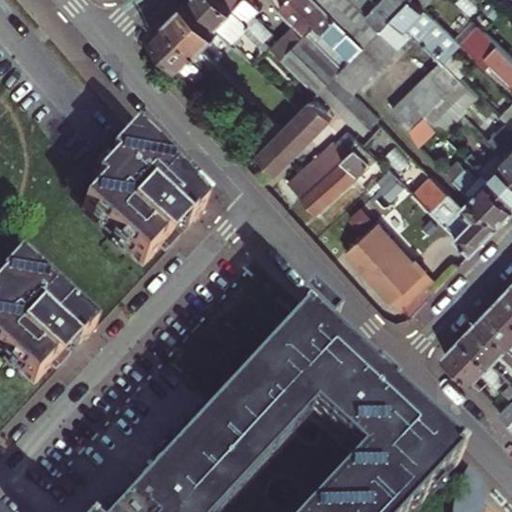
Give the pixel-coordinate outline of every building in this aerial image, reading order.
[(238,42),(198,0),(182,0),(181,2),(173,10),(220,59),(238,42)] [(240,30),(251,20),(233,0),(198,0),(238,42),(245,35),(240,30)] [(263,2),(260,0),(233,0),(251,20),(265,34),(273,25),(257,8),(263,2)] [(324,0),(282,0),(282,1),(298,17),(308,27),(344,64),(345,62),(356,52),(365,42),(324,0)] [(362,0),(324,0),(365,42),(374,33),(384,23),(384,22),(362,0)] [(362,0),(384,22),(396,11),(406,0),(362,0)] [(424,4),(419,0),(406,0),(396,11),(415,29),(440,53),(443,56),(447,60),(465,43),(457,35),(424,4)] [(256,97),(220,59),(173,10),(165,19),(155,28),(197,75),(206,67),(245,107),(256,97)] [(384,22),(384,23),(403,42),(415,29),(396,11),(384,22)] [(511,51),(487,28),(475,16),(457,35),(465,43),(488,65),(495,59),(511,75),(511,51)] [(308,27),(298,17),(294,20),(304,31),(308,27)] [(308,27),(304,31),(294,20),(272,41),(318,90),(321,87),(336,72),(344,64),(308,27)] [(374,33),(393,52),(403,42),(384,23),(374,33)] [(365,42),(384,62),(393,52),(374,33),(365,42)] [(356,52),(375,70),(384,62),(365,42),(356,52)] [(345,62),(365,81),(375,70),(356,52),(345,62)] [(447,60),(443,56),(433,67),(451,84),(462,74),(447,60)] [(336,72),(356,91),(365,81),(345,62),(344,64),(336,72)] [(442,94),(451,84),(433,67),(424,77),(442,94)] [(356,91),(336,72),(321,87),(364,127),(378,112),(356,91)] [(481,92),(462,74),(451,84),(442,94),(432,104),(426,111),(447,131),(472,105),(470,103),(481,92)] [(442,94),(424,77),(414,86),(432,104),(442,94)] [(432,104),(414,86),(405,96),(423,114),(426,111),(432,104)] [(330,104),(316,92),(301,108),(283,126),(262,147),(269,153),(275,159),(330,104)] [(409,128),(423,114),(405,96),(396,106),(409,128)] [(283,126),(269,111),(248,131),(262,147),(283,126)] [(511,121),(510,119),(492,138),(509,154),(511,156),(511,121)] [(349,124),(330,142),(326,139),(317,148),(292,172),(308,189),(343,156),(338,151),(357,132),(349,124)] [(375,159),(359,142),(345,155),(347,157),(308,193),(315,200),(322,208),(375,159)] [(511,156),(509,154),(490,173),(511,194),(511,156)] [(113,157),(74,197),(84,206),(66,227),(130,287),(150,268),(152,270),(188,232),(210,208),(153,155),(133,176),(113,157)] [(411,163),(427,179),(417,189),(477,247),(489,235),(495,228),(465,199),(420,155),(411,163)] [(473,191),(504,220),(511,211),(511,210),(511,194),(490,173),(485,179),(469,163),(457,175),(473,191)] [(400,193),(410,182),(401,173),(391,184),(400,193)] [(473,191),(465,199),(495,228),(504,220),(473,191)] [(377,222),(354,242),(400,293),(427,268),(435,262),(424,250),(422,252),(387,213),(377,222)] [(0,384),(17,401),(35,381),(41,386),(73,353),(79,347),(2,275),(0,276),(0,384)] [(511,282),(509,286),(501,294),(511,304),(511,282)] [(511,304),(501,294),(492,303),(484,312),(511,339),(511,304)] [(405,511),(452,462),(453,460),(400,411),(386,398),(319,336),(327,327),(297,299),(289,308),(295,314),(110,511),(405,511)] [(511,339),(484,312),(475,321),(467,329),(495,357),(504,348),(511,356),(511,339)] [(511,374),(503,365),(495,357),(467,329),(459,337),(448,349),(483,383),(493,373),(500,380),(504,376),(508,380),(504,384),(511,391),(511,374)] [(495,357),(503,365),(511,356),(504,348),(495,357)] [(511,420),(511,411),(505,405),(501,409),(511,420)] [(477,480),(468,471),(465,476),(462,482),(458,490),(456,496),(454,504),(453,511),(452,511),(481,511),(478,491),(477,480)]
